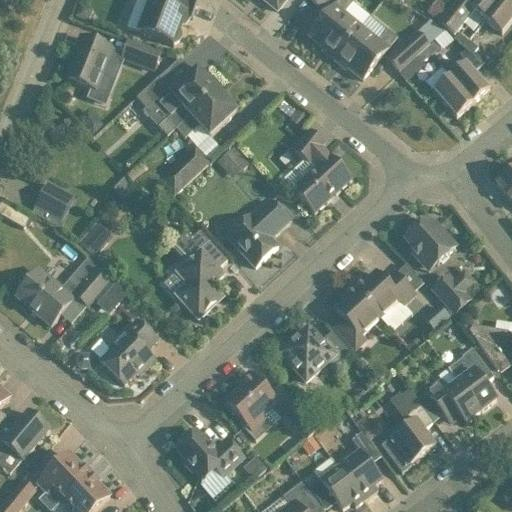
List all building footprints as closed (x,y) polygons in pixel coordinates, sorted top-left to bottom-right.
[(192,21),(198,4),(187,0),(143,0),(143,2),(151,5),(140,36),(173,48),(185,18),(192,21)] [(261,0),(277,13),(287,0),(261,0)] [(306,0),(320,11),(329,0),(306,0)] [(324,53),(335,62),(361,30),(344,16),(353,5),(347,0),(340,0),(309,39),(325,52),(324,53)] [(475,0),(469,8),(459,0),(439,26),(454,38),(473,13),(485,23),(502,3),(503,0),(475,0)] [(511,0),(503,0),(502,3),(485,23),(502,37),(511,24),(511,0)] [(435,3),(425,15),(437,26),(448,13),(435,3)] [(81,7),(76,19),(88,23),(92,11),(81,7)] [(361,30),(335,62),(346,71),(347,70),(363,83),(397,40),(387,32),(378,44),(361,30)] [(387,62),(398,75),(399,76),(409,67),(417,60),(426,52),(431,48),(419,33),(387,62)] [(469,43),(460,35),(455,41),(456,42),(464,49),(469,43)] [(68,82),(97,93),(113,52),(81,39),(75,54),(79,55),(68,82)] [(464,49),(473,57),(478,50),(469,43),(464,49)] [(154,73),(160,56),(129,44),(122,61),(154,73)] [(426,52),(431,58),(439,50),(434,45),(431,48),(426,52)] [(431,58),(426,52),(417,60),(422,66),(431,58)] [(450,79),(473,106),(490,92),(466,65),(450,79)] [(406,84),(416,75),(409,67),(399,76),(406,84)] [(166,122),(176,132),(222,89),(208,78),(205,80),(198,72),(171,97),(181,108),(166,122)] [(457,121),(473,106),(450,79),(433,93),(457,121)] [(158,81),(137,101),(146,111),(168,91),(158,81)] [(200,128),(211,140),(237,114),(230,106),(232,104),(222,89),(176,132),(185,142),(200,128)] [(80,119),(94,136),(104,127),(89,111),(80,119)] [(291,122),(301,131),(310,120),(299,112),(291,122)] [(317,170),(292,192),(315,217),(352,182),(331,158),(330,159),(322,150),(325,145),(311,134),(295,154),(309,165),(310,163),(317,170)] [(196,150),(160,183),(173,198),(209,165),(196,150)] [(232,151),(226,157),(218,164),(222,168),(229,161),(241,174),(247,167),(232,151)] [(511,203),(511,172),(496,186),(511,203)] [(112,191),(121,199),(131,188),(123,180),(112,191)] [(72,199),(48,187),(36,208),(61,221),(72,199)] [(278,250),(271,243),(271,242),(290,225),(270,203),(251,221),(249,219),(227,239),(256,271),(278,250)] [(5,209),(2,208),(1,207),(0,209),(0,218),(13,226),(23,231),(28,222),(18,216),(5,209)] [(411,254),(429,274),(456,249),(435,226),(432,228),(426,222),(405,242),(414,251),(411,254)] [(111,239),(95,226),(77,249),(94,262),(111,239)] [(199,323),(215,307),(222,301),(211,289),(223,278),(218,273),(227,264),(200,233),(182,250),(194,262),(178,277),(189,288),(177,299),(199,323)] [(98,267),(73,298),(76,301),(88,311),(113,281),(98,267)] [(51,329),(58,321),(73,303),(38,273),(16,299),(51,329)] [(352,290),(380,321),(400,303),(404,308),(415,298),(395,275),(385,285),(377,276),(367,286),(362,281),(352,290)] [(454,317),(470,302),(464,296),(475,286),(464,275),(454,285),(448,278),(432,293),(454,317)] [(510,295),(502,284),(491,293),(499,303),(510,295)] [(336,314),(338,316),(344,322),(335,331),(355,353),(365,344),(361,339),(380,321),(352,290),(342,300),(346,305),(336,314)] [(432,326),(447,322),(444,309),(428,312),(432,326)] [(125,389),(137,376),(139,379),(155,363),(146,354),(157,343),(137,323),(125,335),(128,338),(101,365),(125,389)] [(498,373),(510,364),(511,366),(511,344),(511,346),(505,338),(495,336),(495,332),(475,328),(469,333),(498,373)] [(280,356),(306,384),(328,365),(333,371),(351,354),(333,334),(321,345),(309,330),(298,340),(297,338),(289,345),(290,347),(280,356)] [(459,385),(481,415),(496,403),(483,386),(493,379),(472,351),(463,359),(474,374),(459,385)] [(92,366),(92,365),(92,364),(93,364),(93,363),(92,363),(92,362),(92,361),(92,360),(91,359),(91,358),(90,358),(89,357),(88,357),(87,356),(86,356),(85,356),(84,356),(83,356),(83,357),(82,357),(81,357),(81,358),(80,358),(80,359),(79,359),(79,360),(79,361),(78,361),(78,362),(78,363),(78,364),(78,365),(78,366),(79,366),(79,367),(80,368),(81,369),(82,370),(83,370),(84,370),(85,371),(86,371),(86,370),(87,370),(88,370),(89,370),(89,369),(90,369),(90,368),(91,368),(91,367),(92,367),(92,366)] [(466,427),(481,415),(459,385),(448,370),(438,379),(440,382),(426,394),(448,424),(458,416),(466,427)] [(226,405),(233,413),(246,427),(243,430),(256,444),(273,428),(263,417),(276,405),(250,376),(239,385),(243,390),(226,405)] [(0,410),(10,399),(0,390),(0,410)] [(410,427),(381,449),(402,476),(405,474),(404,473),(415,465),(416,466),(419,463),(418,462),(428,455),(430,457),(431,457),(429,454),(436,449),(424,433),(434,426),(409,393),(395,404),(406,419),(404,420),(410,427)] [(296,408),(284,419),(307,443),(319,431),(296,408)] [(28,415),(6,441),(0,436),(0,463),(10,452),(23,463),(49,432),(47,431),(46,426),(42,422),(37,422),(28,415)] [(378,436),(364,418),(357,423),(371,442),(378,436)] [(204,483),(215,473),(223,481),(244,462),(227,443),(215,454),(196,434),(176,452),(187,464),(187,467),(192,473),(195,473),(204,483)] [(352,442),(361,454),(371,446),(362,434),(352,442)] [(309,458),(320,450),(312,440),(301,448),(309,458)] [(378,493),(375,489),(383,483),(361,454),(339,470),(364,504),(378,493)] [(51,511),(53,511),(65,500),(66,501),(92,475),(86,468),(83,471),(70,457),(39,485),(47,494),(40,501),(51,511)] [(260,462),(249,470),(255,480),(267,473),(260,462)] [(356,510),(364,504),(339,470),(321,484),(341,511),(345,511),(353,506),(356,510)] [(96,511),(110,499),(97,485),(99,483),(92,475),(66,501),(76,511),(96,511)] [(19,511),(35,493),(23,484),(0,511),(19,511)] [(266,511),(320,511),(321,511),(301,486),(266,511)]
